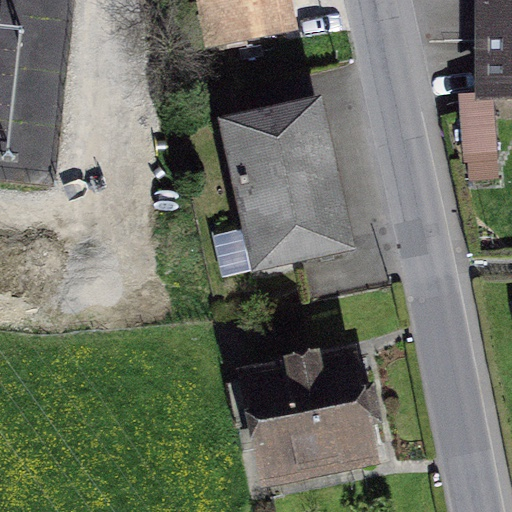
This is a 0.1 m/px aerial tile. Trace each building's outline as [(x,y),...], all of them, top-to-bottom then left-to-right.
[(278,0),(207,0),(214,35),(283,21),(278,0)] [(511,0),(484,0),(485,88),(511,87),(511,0)] [(465,93),(464,178),(498,178),(499,93),(465,93)] [(316,112),(227,132),(257,271),(347,251),(316,112)] [(350,360),(247,379),(266,479),(369,460),(350,360)]
